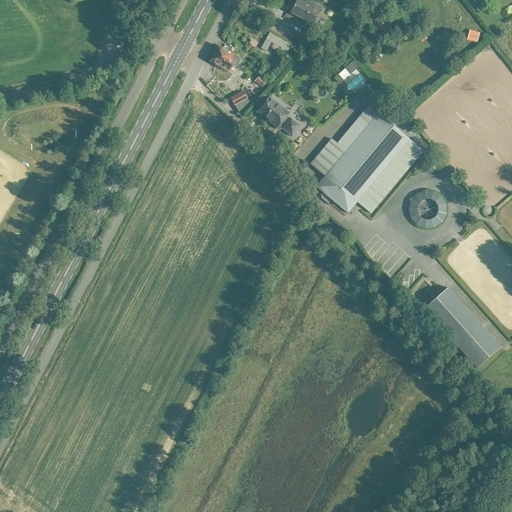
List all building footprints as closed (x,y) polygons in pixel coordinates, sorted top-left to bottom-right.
[(320,9),(313,5),(314,4),(306,0),(305,0),(304,3),(298,0),(297,0),(291,13),(305,20),(307,16),(315,20),(320,9)] [(381,20),(375,26),(383,32),(388,27),(381,20)] [(481,44),(483,33),(472,31),(470,42),(481,44)] [(272,33),(269,42),(284,48),(283,53),(292,57),(298,43),(272,33)] [(225,49),(218,46),(210,61),(229,71),(232,66),(234,67),(237,65),(239,63),(239,60),(239,58),(237,56),(233,54),(236,48),(227,44),(225,49)] [(340,76),(355,92),(370,79),(355,63),(340,76)] [(268,82),(261,75),(255,82),(262,88),(268,82)] [(231,99),(238,111),(251,104),(245,92),(231,99)] [(288,113),(270,98),(259,112),(277,127),(279,125),(282,128),(292,137),(301,127),(290,118),(290,119),(286,116),(288,113)] [(371,213),(423,151),(369,107),(369,106),(337,144),(332,140),(311,166),(325,177),(317,188),(324,193),(327,189),(338,198),(335,203),(348,213),(357,202),(371,213)] [(308,164),(303,160),(299,165),(304,169),(308,164)] [(455,207),(428,187),(411,211),(415,214),(411,219),(434,236),(455,207)] [(385,247),(377,256),(381,260),(390,251),(385,247)] [(427,312),(480,371),(505,349),(452,290),(427,312)]
